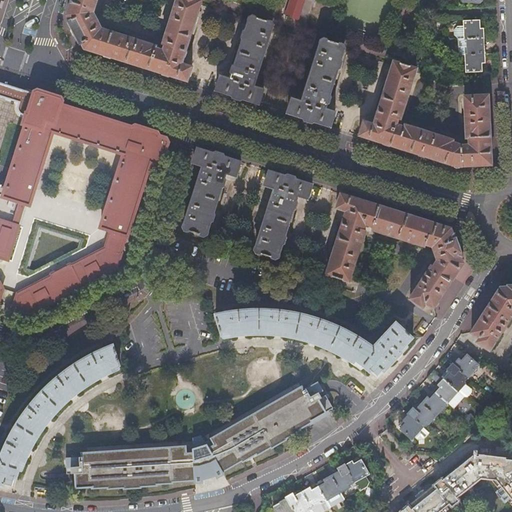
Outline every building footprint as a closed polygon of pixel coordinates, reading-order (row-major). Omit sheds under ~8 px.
[(183,64),(202,6),(198,0),(177,0),(163,46),(166,47),(164,53),(156,50),(155,47),(102,30),(94,14),(98,0),(73,0),(68,16),(71,22),(69,23),(81,45),(83,44),(86,50),(188,82),(193,68),(183,64)] [(292,19),(298,20),(304,0),(292,0),(287,15),(292,17),(292,19)] [(254,87),(273,28),(270,23),(255,18),(249,21),(231,80),(220,77),(216,91),(260,105),(264,90),(254,87)] [(468,39),(483,39),(482,28),(479,28),(478,23),(464,23),(465,39),(468,39)] [(469,55),(484,55),(483,39),(468,39),(469,55)] [(288,114),(332,128),(336,113),(326,110),(344,51),(341,45),(327,40),(321,43),(303,103),(293,99),(288,114)] [(484,64),(484,55),(469,55),(466,55),(466,71),(481,70),(481,64),(484,64)] [(491,166),(487,95),(463,97),(465,139),(468,139),(468,146),(460,146),(452,143),(452,142),(451,140),(407,126),(405,127),(404,128),(397,126),(398,120),(401,121),(416,73),(413,68),(397,63),(392,66),(374,125),(364,122),(359,136),(458,168),(491,166)] [(121,253),(127,237),(128,237),(151,164),(158,166),(162,163),(168,143),(166,139),(159,137),(157,134),(135,127),(131,128),(61,105),(62,102),(60,99),(39,92),(35,93),(34,94),(23,90),(22,92),(0,84),(0,302),(4,289),(1,283),(0,282),(0,196),(4,197),(4,198),(19,203),(12,224),(0,220),(0,257),(9,261),(20,226),(19,226),(25,205),(30,206),(53,133),(124,155),(101,228),(111,232),(105,248),(73,265),(71,264),(64,267),(63,270),(60,271),(58,270),(51,274),(51,276),(18,294),(13,310),(29,315),(117,270),(122,254),(121,253)] [(198,149),(193,163),(203,167),(185,225),(188,231),(203,236),(207,234),(226,174),(236,177),(241,163),(198,149)] [(313,185),(269,172),(265,186),(274,189),(256,248),(259,254),(273,259),(279,255),(298,197),(308,200),(313,185)] [(434,308),(462,265),(460,257),(461,257),(454,234),(453,235),(451,229),(341,194),(337,209),(345,212),(327,271),(330,276),(345,281),(350,278),(366,231),(363,230),(365,225),(373,228),(373,230),(375,230),(374,231),(381,233),(383,233),(382,234),(389,236),(389,235),(391,236),(391,237),(406,241),(409,241),(408,242),(415,244),(415,243),(417,244),(417,245),(423,247),(423,246),(426,246),(427,245),(432,247),(433,250),(432,251),(434,257),(436,257),(437,260),(433,266),(431,265),(428,270),(425,275),(424,274),(421,279),(421,280),(418,284),(418,286),(410,299),(422,308),(425,303),(434,308)] [(511,285),(509,285),(509,287),(501,287),(471,333),(480,338),(477,342),(489,350),(498,336),(499,337),(502,333),(503,333),(507,327),(505,327),(508,322),(507,322),(511,316),(510,316),(511,312),(511,285)] [(413,339),(396,322),(382,337),(381,336),(380,336),(379,336),(378,336),(378,337),(377,337),(377,338),(376,339),(376,340),(376,341),(377,342),(373,347),(361,339),(351,332),(342,327),(330,322),(320,319),(303,314),(288,312),(278,311),(262,311),(249,311),(242,311),(227,312),(216,314),(222,335),(223,336),(224,338),(231,337),(238,336),(248,335),(265,335),(275,336),(279,336),(288,337),(300,339),(311,342),(315,344),(331,350),(339,354),(345,358),(351,361),(362,369),(364,367),(371,374),(373,372),(378,377),(383,371),(385,373),(407,347),(406,346),(413,339)] [(119,368),(120,367),(113,345),(105,349),(97,354),(83,361),(71,369),(62,376),(52,384),(44,391),(37,398),(27,411),(18,423),(9,439),(0,457),(0,485),(5,487),(5,485),(12,487),(14,481),(16,481),(19,471),(22,471),(26,461),(33,448),(47,428),(56,416),(65,406),(68,403),(75,397),(82,392),(92,385),(104,379),(120,371),(119,368)] [(454,374),(465,384),(465,383),(463,381),(477,366),(464,354),(454,365),(458,369),(454,374)] [(454,365),(452,364),(446,371),(450,374),(445,378),(459,390),(465,396),(467,397),(471,393),(471,389),(465,384),(454,374),(458,369),(454,365)] [(434,391),(447,404),(459,390),(445,378),(434,391)] [(81,457),(65,458),(66,475),(74,474),(75,488),(91,487),(91,489),(107,487),(107,489),(123,488),(123,489),(139,488),(139,487),(155,485),(155,484),(171,483),(171,482),(200,480),(202,479),(202,480),(215,477),(215,476),(216,475),(242,460),(243,462),(257,454),(257,455),(271,447),(272,448),(300,432),(298,428),(333,408),(328,399),(326,395),(322,398),(319,393),(323,391),(320,385),(318,382),(304,390),(302,387),(301,387),(204,443),(202,438),(200,436),(192,438),(192,440),(193,446),(82,454),(81,454),(81,457)] [(322,383),(320,385),(323,391),(325,394),(328,393),(322,383)] [(459,390),(447,404),(453,409),(465,396),(459,390)] [(410,414),(423,427),(427,423),(429,424),(447,404),(434,391),(422,403),(420,401),(409,414),(410,414)] [(429,433),(423,427),(410,414),(399,427),(412,439),(415,436),(418,439),(423,439),(429,433)] [(442,479),(434,485),(401,511),(445,511),(459,501),(460,499),(455,494),(480,474),(500,476),(511,491),(511,460),(505,459),(505,457),(478,454),(478,456),(472,456),(443,480),(442,479)] [(360,458),(345,466),(354,481),(366,475),(369,473),(360,458)] [(345,466),(344,465),(330,473),(341,492),(350,487),(349,484),(354,481),(345,466)] [(341,492),(330,473),(331,476),(317,483),(327,500),(341,492)] [(369,482),(366,475),(354,481),(359,490),(367,486),(369,482)] [(303,491),(312,508),(327,500),(317,483),(303,491)] [(288,498),(295,511),(300,511),(302,511),(305,511),(312,508),(303,491),(301,489),(287,497),(288,498)] [(295,511),(288,498),(273,507),(276,511),(295,511)] [(327,500),(312,508),(313,511),(324,511),(331,508),(327,500)]
